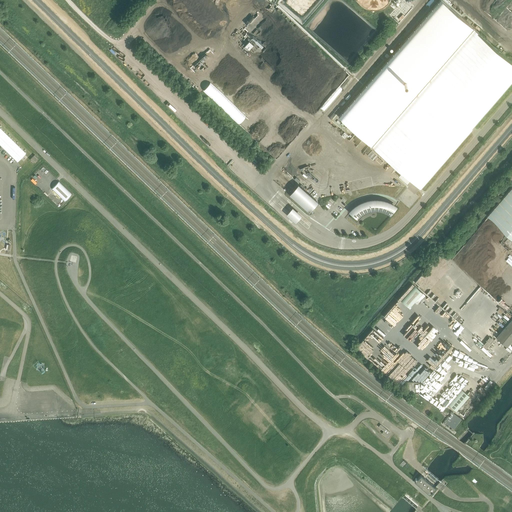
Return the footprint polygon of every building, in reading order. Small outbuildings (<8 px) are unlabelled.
[(511,61),(441,0),(440,0),(339,117),(352,129),(420,188),(511,82),(511,61)] [(355,0),(355,1),(357,3),(358,5),(361,8),(364,10),(368,11),(371,11),(375,11),(378,10),(381,9),(382,8),(383,8),(385,6),(387,3),(389,0),(355,0)] [(391,15),(398,21),(410,8),(407,5),(405,7),(403,6),(399,10),(397,8),(391,15)] [(197,12),(191,18),(195,22),(201,16),(197,12)] [(20,146),(0,126),(0,142),(12,154),(18,161),(26,153),(20,146)] [(38,158),(34,155),(30,160),(33,163),(38,158)] [(71,194),(59,182),(52,189),(64,201),(71,194)] [(309,211),(317,202),(298,185),(290,194),(309,211)] [(511,187),(488,216),(511,237),(511,187)] [(63,202),(52,191),(48,196),(59,206),(63,202)] [(390,214),(395,207),(394,206),(393,205),(392,205),(391,204),(389,203),(388,203),(387,202),(386,202),(384,201),(382,201),(381,201),(380,200),(379,200),(376,200),(375,200),(374,200),(372,200),(371,201),(369,201),(367,201),(366,202),(365,202),(363,202),(362,203),(361,203),(360,204),(359,205),(358,205),(356,207),(355,207),(354,208),(353,209),(351,211),(350,211),(357,217),(358,216),(359,215),(360,214),(361,213),(362,213),(364,212),(366,211),(367,210),(368,210),(369,210),(371,209),(374,209),(376,209),(378,209),(379,209),(380,209),(381,210),(382,210),(384,211),(385,211),(386,212),(388,212),(389,213),(390,214)] [(296,219),(298,217),(292,211),(290,213),(296,219)] [(446,269),(446,268),(446,266),(445,265),(444,264),(443,263),(442,262),(441,262),(439,262),(438,262),(436,262),(435,263),(434,264),(433,265),(432,266),(432,268),(431,269),(432,270),(432,272),(433,273),(434,274),(435,275),(436,276),(437,276),(439,276),(440,276),(442,276),(443,275),(444,274),(445,273),(446,272),(446,270),(446,269)] [(436,284),(436,282),(435,281),(435,279),(434,278),(432,277),(431,276),(430,276),(428,276),(427,276),(425,276),(424,277),(422,278),(421,279),(420,281),(420,282),(420,284),(420,285),(420,287),(421,288),(422,289),(423,290),(425,291),(427,292),(429,292),(431,291),(432,291),(434,290),(435,288),(435,287),(436,286),(436,284)] [(414,285),(401,300),(409,307),(422,292),(414,285)] [(423,293),(415,302),(417,304),(425,295),(423,293)] [(436,312),(441,309),(435,299),(432,301),(436,307),(434,309),(436,312)] [(507,347),(511,340),(511,319),(496,337),(507,347)] [(483,347),(481,349),(490,357),(492,355),(483,347)] [(412,354),(405,362),(406,363),(401,369),(404,372),(406,369),(408,370),(418,358),(412,354)] [(461,389),(448,404),(456,411),(469,396),(461,389)] [(445,419),(442,424),(444,426),(446,425),(448,426),(448,427),(449,428),(449,427),(451,429),(450,430),(453,432),(454,431),(454,430),(461,419),(453,413),(451,411),(450,413),(449,414),(450,415),(449,416),(449,417),(447,416),(445,419)] [(385,436),(389,431),(380,424),(378,427),(383,431),(381,433),(385,436)] [(421,474),(417,479),(415,482),(429,495),(432,491),(436,487),(421,474)]
